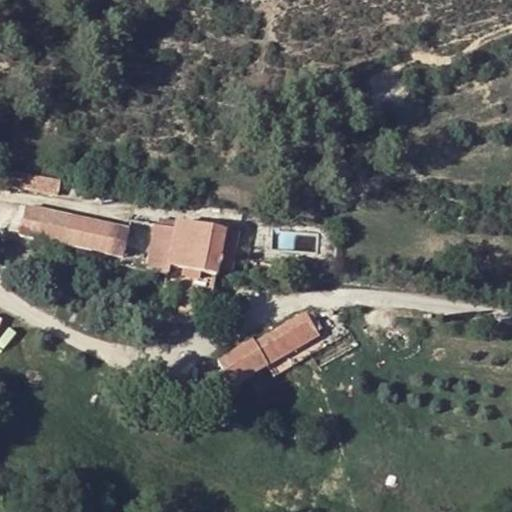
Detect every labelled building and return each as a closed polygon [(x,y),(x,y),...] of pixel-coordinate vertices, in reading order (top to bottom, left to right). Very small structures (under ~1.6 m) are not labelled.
[(19,169),(16,185),(58,195),(62,180),(19,169)] [(24,207),(18,234),(123,259),(129,230),(24,207)] [(186,271),(202,272),(218,275),(219,270),(233,271),(240,233),(175,223),(175,230),(153,226),(145,273),(169,277),(170,268),(186,271)] [(185,278),(201,280),(202,272),(186,271),(185,278)] [(259,351),(267,365),(318,335),(308,321),(259,351)] [(223,371),(232,386),(267,365),(259,351),(252,340),(217,361),(223,371)] [(232,386),(223,371),(207,381),(216,395),(232,386)]
